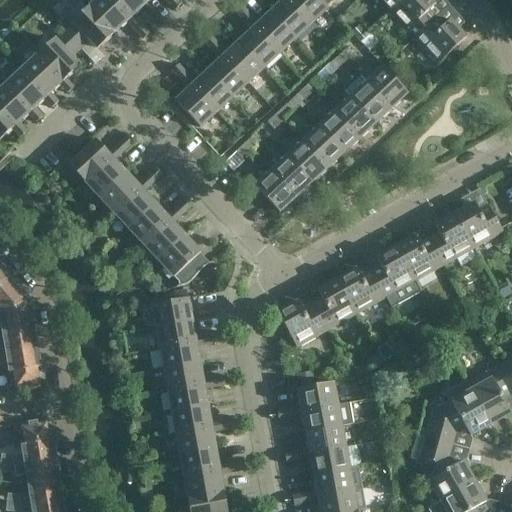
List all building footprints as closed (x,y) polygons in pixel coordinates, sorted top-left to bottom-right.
[(129,19),(111,0),(95,0),(88,7),(113,34),(126,22),(134,31),(141,24),(132,15),(129,19)] [(111,0),(129,19),(132,15),(145,4),(141,0),(111,0)] [(181,4),(177,0),(167,0),(166,1),(174,10),(181,4)] [(295,38),(311,24),(289,0),(283,0),(271,12),(295,38)] [(282,0),(283,0),(289,0),(311,24),(327,8),(328,8),(320,0),(282,0)] [(350,0),(332,0),(326,6),(328,8),(337,19),(354,3),(350,0)] [(376,0),(391,15),(406,0),(376,0)] [(430,0),(406,0),(391,15),(406,31),(407,30),(415,39),(436,19),(428,10),(435,4),(430,0)] [(250,15),(241,6),(235,12),(243,21),(250,15)] [(88,7),(63,30),(81,49),(89,41),(97,49),(113,34),(88,7)] [(251,30),(255,27),(280,53),(295,38),(271,12),(258,24),(250,15),(243,21),(251,30)] [(351,17),(347,12),(340,19),(347,27),(351,24),(351,17)] [(436,19),(415,39),(422,46),(421,47),(437,65),(466,38),(450,21),(443,27),(436,19)] [(149,34),(141,24),(134,31),(143,40),(149,34)] [(264,68),(280,53),(255,27),(251,30),(239,42),(264,68)] [(63,30),(37,55),(62,81),(65,78),(79,65),(72,57),(81,49),(63,30)] [(380,45),(370,34),(360,43),(370,53),(374,53),(379,48),(380,45)] [(218,44),(210,35),(203,42),(212,51),(218,44)] [(220,60),(223,56),(248,83),(264,68),(239,42),(227,53),(218,44),(212,51),(220,60)] [(349,47),(340,55),(346,61),(354,53),(349,47)] [(37,55),(22,69),(46,96),(50,93),(59,84),(67,93),(74,87),(65,78),(62,81),(37,55)] [(346,61),(340,55),(330,64),(336,71),(346,61)] [(232,98),(248,83),(223,56),(220,60),(207,71),(232,98)] [(187,74),(179,65),(172,71),(180,80),(187,74)] [(382,67),(366,82),(391,109),(407,94),(382,67)] [(22,69),(6,84),(30,110),(34,107),(43,99),(51,108),(58,102),(50,93),(46,96),(22,69)] [(189,89),(192,86),(216,112),(232,98),(207,71),(195,83),(187,74),(180,80),(189,89)] [(317,77),(309,84),(315,91),(323,83),(317,77)] [(361,77),(345,92),(350,97),(375,124),(391,109),(366,82),(361,77)] [(6,84),(0,89),(0,109),(15,125),(18,122),(27,113),(36,122),(42,116),(34,107),(30,110),(6,84)] [(309,84),(299,94),(305,100),(315,91),(309,84)] [(200,128),(216,112),(192,86),(189,89),(175,102),(200,128)] [(350,97),(334,112),(359,138),(375,124),(350,97)] [(285,106),(277,114),(283,120),(291,112),(285,106)] [(15,125),(0,109),(0,138),(12,128),(20,137),(27,131),(18,122),(15,125)] [(334,112),(318,127),(343,153),(359,138),(334,112)] [(277,114),(267,123),(273,129),(283,120),(277,114)] [(318,127),(302,141),(327,168),(343,153),(318,127)] [(254,135),(245,143),(251,149),(260,141),(254,135)] [(132,144),(126,137),(117,145),(123,152),(132,144)] [(95,140),(69,165),(84,182),(111,157),(108,154),(95,140)] [(302,141),(286,156),(311,183),(327,168),(302,141)] [(251,149),(245,143),(236,152),(242,158),(251,149)] [(111,157),(84,182),(99,197),(126,173),(114,160),(123,152),(117,145),(108,154),(111,157)] [(286,156),(270,171),(295,197),(311,183),(286,156)] [(161,175),(155,169),(146,177),(152,184),(161,175)] [(295,197),(270,171),(254,186),(279,213),(295,197)] [(126,173),(99,197),(114,213),(141,188),(138,185),(126,173)] [(141,188),(114,213),(129,229),(155,205),(143,192),(152,184),(146,177),(138,185),(141,188)] [(191,207),(185,200),(176,208),(182,215),(191,207)] [(474,203),(453,214),(472,248),(493,237),(492,236),(501,230),(488,205),(478,210),(474,203)] [(155,205),(129,229),(144,245),(170,220),(167,217),(155,205)] [(170,220),(144,245),(159,261),(185,236),(173,223),(182,215),(176,208),(167,217),(170,220)] [(439,232),(428,238),(442,263),(453,257),(453,259),(472,248),(453,214),(434,225),(439,232)] [(185,236),(159,261),(174,277),(177,287),(182,285),(185,285),(187,284),(189,282),(190,281),(192,279),(204,266),(205,265),(207,264),(208,264),(210,263),(185,236)] [(415,236),(395,247),(414,281),(435,270),(434,268),(442,263),(428,238),(419,243),(415,236)] [(370,271),(384,296),(391,309),(420,292),(414,281),(395,247),(376,258),(380,265),(370,271)] [(0,264),(0,286),(11,278),(0,264)] [(357,268),(336,279),(356,314),(376,302),(375,301),(384,296),(370,271),(361,276),(357,268)] [(0,312),(29,300),(11,278),(0,286),(0,312)] [(321,298),(311,303),(326,329),(335,323),(336,325),(356,314),(336,279),(317,290),(321,298)] [(505,288),(498,291),(502,299),(508,296),(505,288)] [(152,305),(156,326),(192,320),(187,290),(173,292),(175,301),(152,305)] [(29,300),(0,312),(0,322),(0,323),(2,333),(34,328),(29,300)] [(473,300),(466,305),(473,318),(480,314),(473,300)] [(326,329),(311,303),(302,308),(298,301),(277,312),(296,347),(317,335),(316,334),(326,329)] [(192,320),(156,326),(160,348),(196,341),(195,337),(192,320)] [(0,353),(38,347),(34,328),(2,333),(4,343),(0,343),(0,353)] [(219,333),(207,335),(209,344),(221,342),(219,333)] [(196,341),(160,348),(164,369),(199,363),(196,346),(209,344),(207,335),(195,337),(196,341)] [(387,344),(376,349),(382,362),(393,357),(387,344)] [(38,347),(0,353),(0,365),(8,364),(9,373),(37,368),(39,367),(41,367),(38,347)] [(511,365),(509,360),(498,366),(511,390),(511,365)] [(199,363),(164,369),(168,391),(203,385),(202,379),(199,363)] [(511,390),(498,366),(468,383),(490,423),(511,412),(502,396),(511,391),(511,390)] [(7,386),(8,394),(40,388),(37,368),(9,373),(11,385),(7,386)] [(227,375),(215,377),(216,386),(228,384),(227,375)] [(203,385),(168,391),(172,413),(207,406),(204,388),(216,386),(215,377),(202,379),(203,385)] [(298,389),(301,406),(302,411),(337,405),(333,383),(298,389)] [(433,411),(426,436),(451,443),(455,429),(463,424),(470,435),(490,423),(468,383),(447,395),(450,401),(433,411)] [(302,411),(301,406),(289,408),(291,417),(302,415),(306,433),(341,426),(353,424),(349,403),(337,405),(302,411)] [(207,406),(172,413),(175,434),(211,428),(210,423),(207,406)] [(289,408),(276,411),(278,420),(291,417),(289,408)] [(45,419),(13,425),(14,432),(18,431),(21,444),(53,439),(52,438),(48,439),(45,419)] [(235,419),(223,421),(224,430),(237,428),(235,419)] [(223,421),(210,423),(211,428),(175,434),(179,456),(215,449),(212,432),(224,430),(223,421)] [(308,449),(309,454),(345,448),(341,426),(306,433),(308,449)] [(451,443),(426,436),(418,462),(440,500),(474,481),(463,460),(451,466),(447,458),(451,443)] [(1,455),(0,464),(13,466),(56,459),(53,439),(21,444),(23,455),(12,456),(1,455)] [(308,449),(297,451),(298,460),(310,458),(313,476),(349,469),(358,468),(360,461),(358,453),(354,446),(345,448),(309,454),(308,449)] [(215,449),(179,456),(183,477),(219,471),(218,466),(215,449)] [(297,451),(285,453),(286,462),(298,460),(297,451)] [(13,466),(0,464),(0,472),(15,474),(15,478),(26,476),(28,484),(59,479),(56,459),(13,466)] [(243,462),(230,464),(232,473),(244,470),(243,462)] [(230,464),(218,466),(219,471),(183,477),(187,499),(223,493),(220,475),(232,473),(230,464)] [(349,469),(313,476),(316,492),(317,497),(353,491),(362,489),(358,468),(349,469)] [(8,495),(7,504),(20,506),(63,498),(59,479),(28,484),(30,494),(19,496),(8,495)] [(474,481),(440,500),(428,507),(431,511),(476,511),(474,508),(486,501),(474,481)] [(316,492),(304,494),(306,503),(318,501),(319,511),(356,511),(366,510),(362,489),(353,491),(317,497),(316,492)] [(226,511),(223,493),(187,499),(189,511),(226,511)] [(294,505),(306,503),(304,494),(292,496),(294,505)] [(20,506),(7,504),(6,511),(7,511),(65,511),(63,498),(20,506)]
